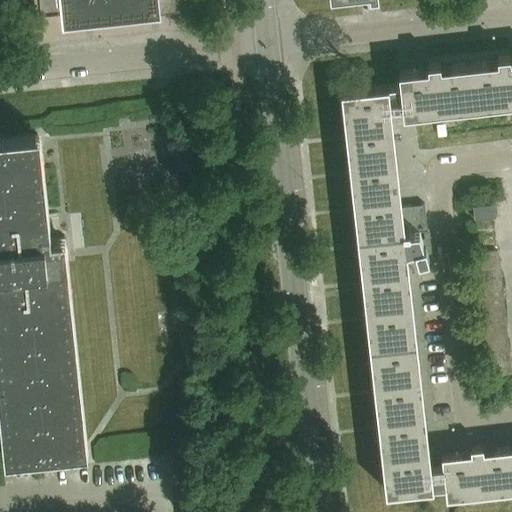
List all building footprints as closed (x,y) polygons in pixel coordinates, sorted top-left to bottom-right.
[(187,8),(185,0),(61,0),(62,0),(89,0),(91,19),(187,8)] [(498,59),(469,62),(473,104),(511,99),(511,57),(509,57),(509,52),(497,54),(498,59)] [(428,67),(398,70),(400,82),(402,103),(403,111),(473,104),(469,62),(439,65),(439,60),(427,62),(428,67)] [(400,82),(341,89),(385,489),(445,483),(442,463),(431,464),(430,455),(407,251),(416,249),(419,261),(430,258),(426,245),(420,229),(428,228),(425,203),(402,205),(391,113),(390,105),(402,103),(400,82)] [(445,123),(436,124),(437,137),(446,136),(445,123)] [(0,378),(8,459),(86,451),(64,237),(49,239),(38,135),(0,138),(0,378)] [(495,216),(494,203),(473,205),(475,218),(495,216)] [(498,250),(477,252),(478,263),(499,261),(498,250)] [(499,261),(478,263),(479,274),(501,271),(499,261)] [(501,271),(479,274),(480,285),(502,282),(501,271)] [(502,282),(480,285),(481,296),(503,294),(502,282)] [(503,294),(481,296),(483,308),(505,306),(503,294)] [(505,306),(483,308),(484,319),(506,317),(505,306)] [(506,317),(484,319),(485,330),(507,327),(506,317)] [(507,327),(485,330),(487,341),(508,338),(507,327)] [(508,338),(487,341),(488,352),(509,349),(508,338)] [(509,349),(488,352),(489,363),(511,360),(509,349)] [(511,371),(511,360),(489,363),(490,374),(511,372),(511,371)] [(463,451),(441,454),(442,463),(445,483),(446,496),(511,488),(511,450),(511,446),(492,448),(492,445),(484,446),(484,444),(471,445),(471,448),(463,449),(463,451)]
